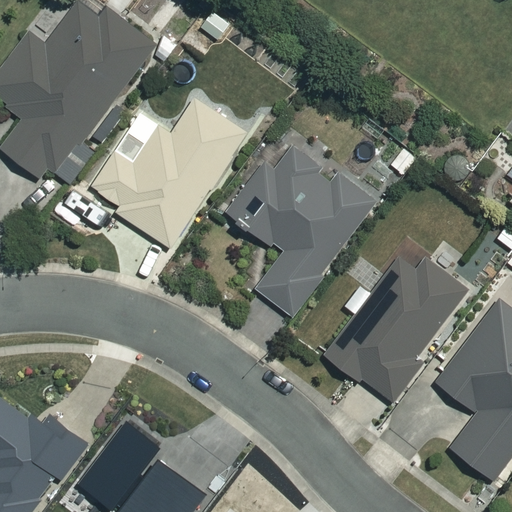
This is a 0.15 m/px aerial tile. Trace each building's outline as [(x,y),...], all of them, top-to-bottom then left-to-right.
[(110,24),(84,4),(50,49),(33,36),(0,80),(0,98),(29,120),(6,150),(45,180),(54,169),(76,186),(98,157),(85,147),(161,46),(118,13),(110,24)] [(252,136),(201,101),(177,137),(165,128),(140,165),(122,153),(98,189),(125,208),(122,213),(175,250),(252,136)] [(340,182),(297,150),(280,173),(270,165),(232,215),(287,257),(261,291),(299,320),(330,278),(326,275),(380,204),(344,177),(340,182)] [(431,261),(421,274),(404,261),(331,357),(397,407),(428,366),(420,360),(471,292),(431,261)] [(511,308),(505,303),(443,385),(483,416),(457,450),(497,481),(511,461),(511,308)]
